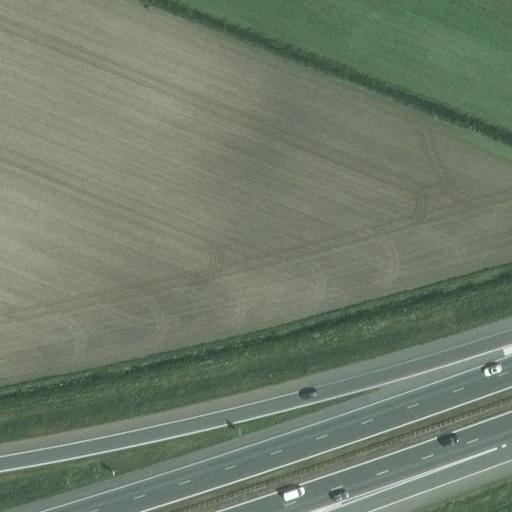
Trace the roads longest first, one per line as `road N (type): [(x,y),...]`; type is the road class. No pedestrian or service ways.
road 1 (motorway): [(511,337),(180,431),(0,468)]
road 2 (motorway): [(511,365),(76,511)]
road 3 (motorway): [(262,511),(497,431)]
road 4 (motorway): [(353,511),(429,481),(497,431)]
